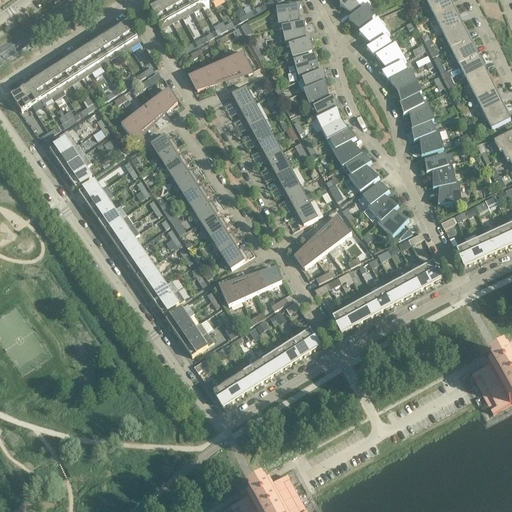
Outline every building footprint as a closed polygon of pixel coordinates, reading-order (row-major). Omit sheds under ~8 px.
[(182,19),(171,0),(170,0),(161,5),(172,25),(182,19)] [(192,14),(184,0),(171,0),(182,19),(192,14)] [(200,5),(197,0),(184,0),(192,14),(202,8),(200,5)] [(348,0),(346,2),(346,1),(340,7),(356,17),(368,8),(371,6),(365,0),(348,0)] [(430,0),(426,2),(435,18),(454,9),(449,0),(430,0)] [(172,25),(161,5),(151,11),(161,31),(172,25)] [(277,11),(279,31),(283,30),(282,30),(297,26),(300,8),(277,11)] [(356,17),(349,21),(359,29),(375,17),(368,8),(356,17)] [(462,25),(454,9),(435,18),(443,34),(462,25)] [(390,37),(378,21),(360,35),(374,46),(387,39),(390,37)] [(140,43),(128,24),(118,31),(130,50),(140,43)] [(304,43),(305,25),(297,26),(282,30),(283,30),(286,49),(289,48),(289,47),(304,43)] [(470,41),(462,25),(443,34),(451,50),(470,41)] [(130,50),(118,31),(108,37),(120,56),(130,50)] [(120,56),(108,37),(98,43),(110,62),(120,56)] [(226,37),(221,40),(224,45),(229,42),(226,37)] [(374,46),(367,50),(376,59),(393,48),(387,39),(374,46)] [(431,40),(424,44),(427,49),(434,46),(431,40)] [(312,53),(311,41),(304,43),(289,47),(289,48),(293,59),(312,53)] [(478,57),(470,41),(451,50),(459,66),(478,57)] [(110,62),(98,43),(89,49),(101,68),(110,62)] [(406,63),(396,47),(393,48),(376,59),(389,71),(390,71),(403,65),(406,63)] [(101,68),(89,49),(79,55),(91,74),(101,68)] [(436,51),(430,54),(432,60),(439,57),(436,51)] [(198,59),(195,54),(185,59),(188,65),(198,59)] [(91,74),(79,55),(69,61),(82,80),(91,74)] [(215,61),(217,67),(224,81),(237,76),(231,61),(228,55),(215,61)] [(244,55),(231,61),(237,76),(241,74),(249,78),(253,74),(244,55)] [(317,75),(316,57),(294,64),(300,83),(303,81),(317,75)] [(486,73),(478,57),(459,66),(467,83),(486,73)] [(438,59),(433,61),(436,68),(441,66),(438,59)] [(82,80),(69,61),(60,68),(72,87),(82,80)] [(390,71),(389,71),(383,75),(391,84),(408,75),(403,65),(390,71)] [(224,81),(217,67),(204,72),(211,87),(224,81)] [(72,87),(60,68),(50,74),(62,93),(72,87)] [(211,87),(204,72),(191,78),(197,93),(211,87)] [(325,85),(324,72),(317,75),(303,81),(307,92),(325,85)] [(416,84),(411,73),(408,75),(391,84),(399,93),(416,84)] [(447,73),(440,76),(444,83),(450,79),(447,73)] [(494,89),(486,73),(467,83),(475,99),(494,89)] [(62,93),(50,74),(41,80),(53,99),(62,93)] [(158,75),(154,78),(144,84),(147,90),(161,81),(158,75)] [(53,99),(41,80),(31,86),(41,102),(43,105),(53,99)] [(422,95),(416,84),(399,93),(401,105),(419,96),(422,95)] [(328,102),(325,85),(307,92),(304,93),(312,111),(314,110),(314,109),(328,103),(328,102)] [(41,102),(31,86),(21,92),(31,108),(41,102)] [(502,105),(494,89),(475,99),(483,115),(502,105)] [(231,105),(237,117),(240,116),(239,115),(255,107),(246,90),(230,99),(233,104),(231,105)] [(31,108),(21,92),(11,99),(21,114),(31,108)] [(168,92),(156,101),(166,114),(177,105),(168,92)] [(419,96),(401,105),(404,117),(411,113),(424,106),(419,96)] [(337,111),(335,99),(328,102),(328,103),(314,109),(314,110),(319,120),(337,111)] [(123,105),(119,100),(114,103),(118,108),(123,105)] [(166,114),(156,101),(144,110),(154,123),(166,114)] [(434,123),(427,104),(424,106),(411,113),(413,131),(431,124),(434,123)] [(511,122),(502,105),(483,115),(492,131),(511,122)] [(264,123),(255,107),(239,115),(240,116),(242,120),(240,121),(246,133),(248,132),(264,123)] [(154,123),(144,110),(133,119),(143,131),(154,123)] [(339,123),(337,111),(319,120),(317,121),(322,132),(339,123)] [(143,131),(133,119),(121,128),(128,136),(123,140),(129,148),(134,144),(139,142),(139,134),(143,131)] [(106,129),(101,122),(97,124),(102,131),(106,129)] [(273,139),(264,123),(248,132),(251,136),(249,138),(255,149),(257,148),(273,139)] [(348,132),(339,123),(322,132),(327,142),(330,141),(348,132)] [(431,124),(413,131),(414,143),(421,140),(435,135),(435,134),(431,124)] [(110,136),(106,129),(102,131),(106,138),(110,136)] [(292,129),(286,132),(292,142),(297,139),(292,129)] [(102,131),(93,137),(98,144),(106,138),(102,131)] [(356,141),(348,132),(330,141),(335,151),(349,144),(356,141)] [(56,141),(59,146),(50,152),(57,162),(77,148),(67,133),(56,141)] [(444,152),(438,133),(435,134),(435,135),(421,140),(422,159),(444,152)] [(511,133),(494,143),(500,154),(502,153),(502,152),(511,147),(511,133)] [(151,146),(162,162),(177,153),(179,151),(172,140),(169,141),(166,136),(151,146)] [(282,156),(273,139),(257,148),(260,153),(258,154),(264,166),(266,165),(266,164),(282,156)] [(118,148),(113,141),(109,144),(114,151),(118,148)] [(335,151),(332,152),(343,169),(345,167),(362,157),(349,144),(335,151)] [(300,146),(294,149),(303,165),(309,162),(300,146)] [(78,147),(77,148),(57,162),(63,171),(85,157),(78,147)] [(511,147),(502,152),(502,153),(507,163),(509,162),(509,161),(511,159),(511,147)] [(122,155),(118,148),(114,151),(118,157),(122,155)] [(177,153),(162,162),(172,178),(187,168),(189,167),(182,156),(179,157),(177,153)] [(486,153),(481,156),(484,162),(489,159),(486,153)] [(451,155),(427,162),(427,175),(434,173),(435,173),(449,168),(452,167),(455,166),(451,155)] [(291,172),(282,156),(266,164),(266,165),(269,169),(267,170),(273,182),(275,181),(291,172)] [(92,166),(85,157),(63,171),(70,181),(85,170),(86,171),(92,166)] [(134,167),(139,164),(135,157),(130,160),(134,167)] [(371,165),(362,157),(345,167),(351,177),(364,169),(371,165)] [(492,165),(489,159),(484,162),(487,167),(492,165)] [(133,172),(129,165),(125,168),(129,174),(133,172)] [(456,186),(452,167),(449,168),(435,173),(434,173),(433,191),(441,189),(456,186)] [(187,168),(172,178),(182,193),(197,184),(199,183),(192,171),(189,173),(187,168)] [(351,177),(348,178),(360,194),(379,181),(364,169),(351,177)] [(85,170),(70,181),(76,191),(92,180),(86,171),(85,170)] [(138,179),(133,172),(129,174),(134,181),(138,179)] [(300,188),(291,172),(275,181),(278,185),(275,187),(282,198),(284,197),(300,188)] [(497,174),(492,176),(494,182),(500,179),(497,174)] [(500,179),(494,182),(497,188),(499,192),(506,189),(501,179),(500,179)] [(101,194),(95,184),(79,195),(86,204),(101,194)] [(146,191),(141,184),(137,187),(142,194),(146,191)] [(197,184),(182,193),(192,209),(207,200),(209,198),(202,187),(199,188),(197,184)] [(461,205),(459,185),(456,186),(441,189),(438,207),(461,205)] [(389,194),(379,187),(363,198),(370,208),(383,199),(389,194)] [(309,205),(300,188),(284,197),(287,202),(284,203),(291,215),(293,214),(293,213),(309,205)] [(107,189),(101,194),(86,204),(92,214),(108,203),(114,199),(107,189)] [(326,195),(323,190),(318,193),(321,198),(326,195)] [(150,198),(146,191),(142,194),(146,201),(150,198)] [(142,194),(137,197),(141,204),(146,201),(142,194)] [(495,198),(485,203),(490,213),(499,208),(495,198)] [(370,208),(368,209),(380,224),(381,224),(392,214),(398,209),(383,199),(370,208)] [(207,200),(192,209),(202,225),(217,215),(217,216),(219,214),(212,203),(209,204),(207,200)] [(114,212),(108,203),(92,214),(99,223),(114,212)] [(158,210),(153,204),(149,206),(154,213),(158,210)] [(485,204),(475,209),(479,216),(489,211),(485,204)] [(318,221),(309,205),(293,213),(293,214),(296,218),(293,219),(300,231),(318,221)] [(120,208),(114,212),(99,223),(105,233),(127,218),(120,208)] [(474,209),(465,214),(469,221),(478,216),(474,209)] [(162,217),(158,210),(154,213),(158,220),(162,217)] [(381,224),(380,224),(378,226),(392,239),(408,223),(392,214),(381,224)] [(217,215),(202,225),(212,240),(227,231),(229,230),(222,218),(219,220),(217,216),(217,215)] [(133,227),(127,218),(105,233),(111,242),(133,227)] [(176,219),(170,223),(173,228),(180,224),(176,219)] [(334,230),(330,233),(340,246),(352,237),(339,220),(334,222),(334,230)] [(455,226),(452,220),(441,226),(444,231),(455,226)] [(170,230),(166,223),(162,225),(166,232),(170,230)] [(140,236),(133,227),(111,242),(118,251),(134,241),(140,236)] [(511,247),(511,234),(509,228),(499,233),(507,250),(511,247)] [(227,231),(212,240),(222,256),(237,247),(239,246),(232,234),(229,236),(227,231)] [(176,239),(172,232),(168,235),(172,242),(176,239)] [(340,246),(330,233),(319,241),(328,254),(340,246)] [(507,250),(499,233),(488,238),(496,255),(507,250)] [(422,237),(422,236),(408,242),(411,248),(424,241),(422,237)] [(496,255),(488,238),(478,243),(486,260),(496,255)] [(181,246),(176,239),(172,242),(177,249),(181,246)] [(140,250),(134,241),(118,251),(124,261),(140,250)] [(183,244),(187,250),(192,248),(188,241),(183,244)] [(328,254),(319,241),(307,250),(317,263),(328,254)] [(486,260),(478,243),(468,247),(475,265),(486,260)] [(403,245),(398,247),(401,253),(406,251),(403,245)] [(237,247),(222,256),(232,272),(249,261),(242,250),(239,251),(237,247)] [(475,265),(468,247),(457,252),(465,270),(475,265)] [(398,248),(393,251),(396,257),(401,254),(398,248)] [(147,259),(140,250),(124,261),(131,270),(147,259)] [(317,263),(307,250),(295,259),(305,272),(317,263)] [(188,258),(184,252),(180,254),(184,261),(188,258)] [(388,253),(378,258),(382,265),(392,260),(388,253)] [(193,265),(188,258),(184,261),(189,268),(193,265)] [(153,269),(147,259),(131,270),(137,280),(153,269)] [(360,265),(358,260),(352,262),(355,268),(360,265)] [(377,261),(369,265),(373,272),(380,268),(377,261)] [(434,264),(423,270),(432,286),(443,281),(434,264)] [(159,278),(153,269),(137,280),(144,289),(159,278)] [(432,286),(423,270),(413,275),(422,292),(432,286)] [(201,278),(196,271),(192,273),(197,280),(201,278)] [(275,271),(262,277),(269,292),(282,285),(275,271)] [(329,281),(326,275),(316,281),(318,286),(329,281)] [(422,292),(413,275),(403,281),(412,297),(422,292)] [(348,276),(343,279),(346,285),(352,282),(350,279),(348,276)] [(269,292),(262,277),(249,283),(255,297),(269,292)] [(166,288),(159,278),(144,289),(150,298),(166,288)] [(205,285),(201,278),(197,280),(201,287),(205,285)] [(338,280),(332,284),(336,291),(342,287),(338,280)] [(412,297),(403,281),(393,286),(402,303),(412,297)] [(255,297),(249,283),(236,289),(242,303),(255,297)] [(172,284),(166,288),(150,298),(157,308),(178,293),(172,284)] [(331,291),(328,286),(314,293),(315,294),(316,294),(318,299),(331,291)] [(402,303),(393,286),(383,292),(392,308),(402,303)] [(229,309),(242,303),(236,289),(232,290),(224,287),(220,290),(229,309)] [(392,308),(383,292),(373,297),(382,314),(392,308)] [(185,303),(178,293),(157,308),(163,318),(185,303)] [(216,302),(211,295),(207,298),(212,304),(216,302)] [(382,314),(373,297),(363,303),(372,319),(382,314)] [(289,305),(285,300),(275,306),(278,311),(279,311),(289,305)] [(220,309),(216,302),(212,304),(216,311),(220,309)] [(372,319),(363,303),(353,308),(362,325),(372,319)] [(300,310),(296,304),(286,311),(289,316),(300,310)] [(194,316),(188,307),(166,322),(173,331),(194,316)] [(362,325),(353,308),(343,314),(352,330),(362,325)] [(281,313),(274,318),(278,326),(286,321),(281,313)] [(228,321),(224,314),(220,317),(224,324),(228,321)] [(352,330),(343,314),(333,319),(342,336),(352,330)] [(201,326),(194,316),(173,331),(179,341),(201,326)] [(274,318),(270,321),(275,328),(279,326),(278,326),(274,318)] [(232,328),(228,321),(224,324),(228,331),(232,328)] [(254,327),(251,322),(246,325),(249,330),(254,327)] [(264,325),(256,329),(261,336),(268,331),(264,325)] [(207,335),(201,326),(179,341),(185,350),(207,335)] [(310,333),(300,339),(311,355),(320,349),(310,333)] [(214,345),(207,335),(185,350),(192,360),(214,345)] [(311,355),(300,339),(291,345),(301,361),(311,355)] [(301,361),(291,345),(281,351),(291,367),(301,361)] [(225,349),(218,354),(223,361),(229,357),(225,349)] [(291,367),(281,351),(272,357),(282,373),(291,367)] [(511,406),(511,355),(508,358),(506,353),(494,360),(490,362),(493,366),(472,378),(493,417),(511,406)] [(282,373),(272,357),(262,364),(272,379),(282,373)] [(210,367),(207,361),(194,370),(195,371),(198,375),(210,367)] [(272,379),(262,364),(252,370),(262,386),(272,379)] [(262,386),(252,370),(243,376),(253,392),(262,386)] [(253,392),(243,376),(233,382),(243,398),(253,392)] [(243,398),(233,382),(224,388),(234,404),(243,398)] [(234,404),(224,388),(214,394),(224,410),(234,404)] [(306,511),(288,478),(267,490),(264,485),(253,492),(249,494),(251,498),(230,510),(231,511),(306,511)]
